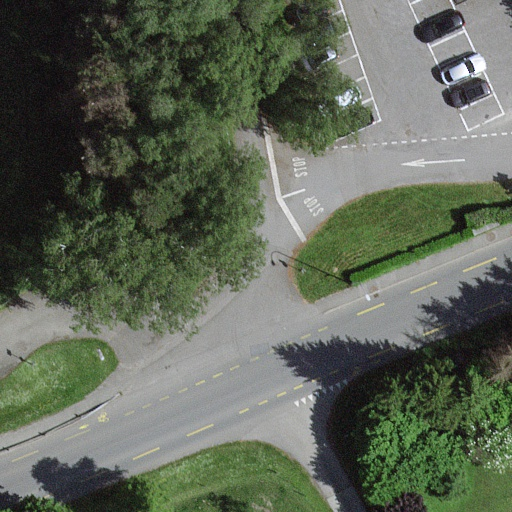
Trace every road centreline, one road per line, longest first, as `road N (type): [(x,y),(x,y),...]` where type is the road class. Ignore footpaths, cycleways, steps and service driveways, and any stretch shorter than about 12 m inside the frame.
road 1 (tertiary): [(0,495),(511,282)]
road 2 (track): [(275,384),(346,511)]
